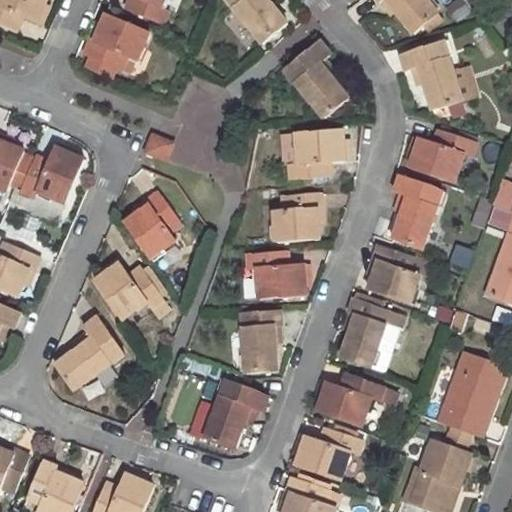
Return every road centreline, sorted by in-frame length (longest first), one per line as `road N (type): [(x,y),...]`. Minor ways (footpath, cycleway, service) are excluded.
road 1 (residential): [(315,0),(384,93),(383,124),(252,492)]
road 2 (residential): [(30,99),(86,126),(112,150),(16,403)]
road 3 (residential): [(252,492),(16,403)]
